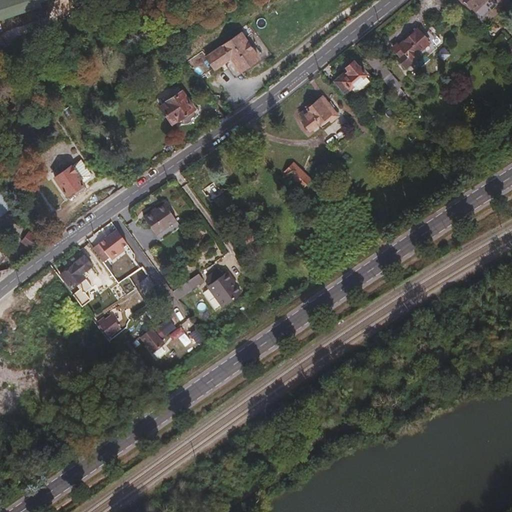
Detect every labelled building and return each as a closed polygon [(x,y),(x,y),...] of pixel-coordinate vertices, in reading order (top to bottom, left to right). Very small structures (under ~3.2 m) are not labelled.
[(464,0),(474,11),(485,0),(464,0)] [(0,18),(10,17),(8,3),(0,3),(0,18)] [(418,28),(394,48),(400,55),(397,57),(404,66),(417,56),(419,58),(426,53),(428,56),(437,48),(435,46),(441,41),(434,33),(433,34),(429,30),(424,34),(418,28)] [(226,75),(230,72),(231,71),(230,69),(234,65),(243,74),(258,58),(237,37),(209,64),(218,74),(222,71),(226,75)] [(446,46),(437,50),(444,63),(453,58),(446,46)] [(374,69),(380,63),(373,53),(365,59),(374,69)] [(341,97),(350,89),(367,75),(363,71),(359,66),(358,68),(353,62),(346,66),(348,69),(330,84),(341,97)] [(374,69),(392,91),(399,85),(380,63),(374,69)] [(245,75),(243,74),(234,65),(230,69),(231,71),(230,72),(239,81),(245,75)] [(367,75),(350,89),(354,95),(373,79),(365,69),(363,71),(367,75)] [(230,113),(258,93),(247,79),(234,88),(241,98),(234,103),(231,99),(224,104),(230,113)] [(172,122),(178,118),(194,107),(183,90),(161,105),(172,122)] [(327,108),(330,106),(322,95),(310,105),(308,103),(304,106),(306,109),(300,113),(305,118),(302,121),(308,130),(318,123),(319,125),(328,118),(327,116),(331,113),(327,108)] [(328,118),(319,125),(322,128),(338,115),(330,106),(327,108),(331,113),(327,116),(328,118)] [(194,107),(178,118),(182,121),(187,121),(192,120),(194,116),(196,113),(195,110),(194,107)] [(82,157),(54,175),(66,195),(72,192),(74,194),(86,186),(83,181),(93,174),(82,157)] [(15,160),(3,167),(16,188),(28,180),(15,160)] [(293,160),(282,172),(301,190),(312,178),(293,160)] [(200,191),(208,203),(220,196),(212,184),(200,191)] [(154,233),(174,220),(162,205),(144,218),(154,233)] [(174,220),(154,233),(159,240),(179,226),(174,220)] [(109,236),(93,245),(104,263),(130,247),(116,223),(105,229),(109,236)] [(29,230),(21,241),(32,249),(40,239),(29,230)] [(61,273),(72,287),(77,283),(84,292),(93,286),(83,272),(93,264),(85,254),(75,262),(74,263),(61,273)] [(61,277),(51,263),(35,275),(46,288),(61,277)] [(214,282),(227,273),(222,268),(210,276),(214,282)] [(230,271),(227,273),(214,282),(211,284),(225,304),(243,291),(232,277),(233,276),(230,271)] [(198,273),(174,292),(179,300),(203,280),(198,273)] [(162,338),(177,328),(170,317),(155,328),(162,338)] [(105,322),(100,325),(109,338),(119,330),(110,318),(105,322)] [(98,327),(107,339),(109,338),(100,325),(98,327)] [(153,328),(140,338),(151,353),(164,344),(153,328)] [(199,352),(174,368),(180,377),(205,361),(199,352)]
